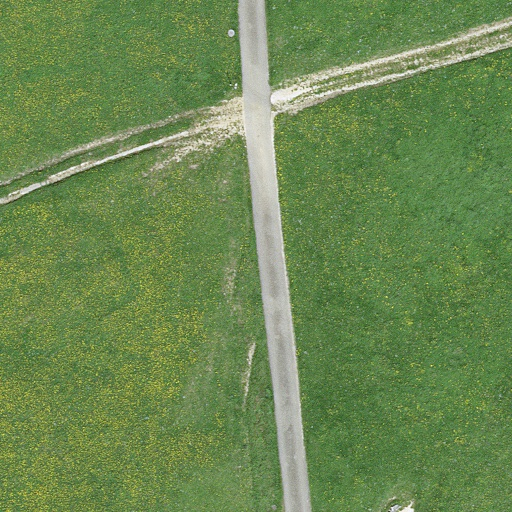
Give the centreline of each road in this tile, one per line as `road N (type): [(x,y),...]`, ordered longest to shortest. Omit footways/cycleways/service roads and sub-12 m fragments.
road 1 (track): [(0,194),(104,150),(511,31)]
road 2 (unclassified): [(292,511),(251,0)]
